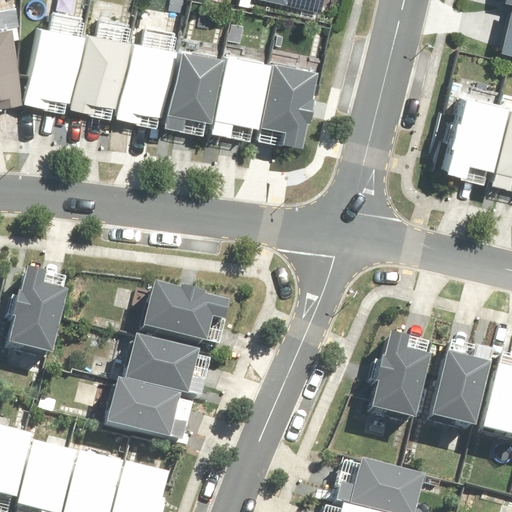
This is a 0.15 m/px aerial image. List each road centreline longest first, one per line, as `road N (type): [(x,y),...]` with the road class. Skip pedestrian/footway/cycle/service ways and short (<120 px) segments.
road 1 (residential): [(0,194),(348,229)]
road 2 (residential): [(348,229),(231,511)]
road 3 (residential): [(404,0),(348,229)]
road 4 (residential): [(348,229),(511,270)]
